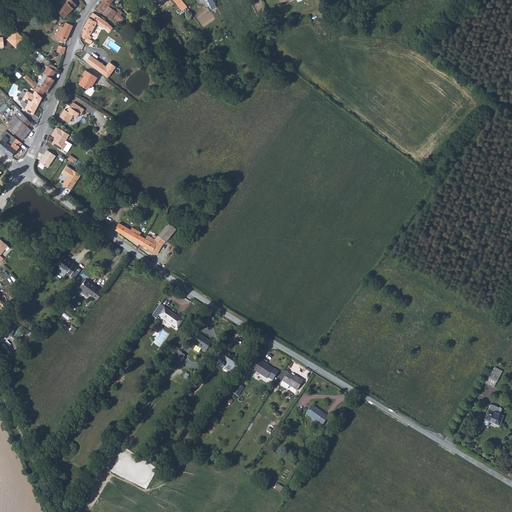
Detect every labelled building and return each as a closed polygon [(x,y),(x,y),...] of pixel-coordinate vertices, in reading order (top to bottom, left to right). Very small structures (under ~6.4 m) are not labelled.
[(83,0),(82,0),(68,0),(69,1),(67,2),(73,9),(83,0)] [(123,15),(111,5),(113,1),(116,4),(118,0),(104,0),(98,10),(111,21),(113,19),(120,25),(124,21),(120,18),(123,15)] [(181,5),(177,0),(168,0),(176,9),(181,5)] [(67,2),(58,10),(64,17),(73,9),(67,2)] [(92,14),(89,19),(84,32),(85,32),(82,41),(82,43),(85,44),(87,43),(91,45),(93,41),(90,40),(99,18),(92,14)] [(103,23),(99,18),(96,25),(102,30),(104,30),(107,34),(112,30),(108,25),(103,23)] [(62,28),(59,27),(55,35),(66,39),(68,35),(72,26),(64,23),(62,28)] [(17,48),(26,39),(16,30),(8,40),(17,48)] [(41,62),(46,57),(42,54),(37,58),(41,62)] [(89,59),(85,65),(94,72),(99,65),(89,59)] [(105,70),(99,65),(94,72),(100,77),(105,70)] [(46,75),(38,87),(35,85),(32,89),(39,97),(43,92),(44,93),(52,80),(50,78),(54,71),(47,66),(43,72),(46,75)] [(105,70),(100,77),(107,81),(115,70),(110,67),(107,71),(105,70)] [(43,72),(35,85),(38,87),(46,75),(43,72)] [(98,82),(87,74),(83,79),(86,80),(80,88),(88,93),(91,88),(93,89),(98,82)] [(31,124),(12,104),(9,107),(15,112),(12,115),(15,117),(6,130),(11,135),(21,142),(28,131),(24,129),(26,126),(29,128),(31,124)] [(74,110),(71,115),(66,112),(62,119),(70,124),(75,117),(79,120),(82,115),(79,113),(82,109),(75,105),(72,109),(74,110)] [(56,137),(52,144),(62,150),(71,135),(57,126),(52,135),(56,137)] [(5,133),(0,139),(0,142),(0,143),(3,145),(9,138),(5,133)] [(14,142),(9,138),(3,145),(7,149),(3,154),(10,160),(17,150),(20,147),(17,144),(14,148),(12,146),(14,142)] [(48,168),(57,155),(47,148),(39,162),(48,168)] [(67,177),(63,184),(72,190),(82,174),(67,165),(62,173),(67,177)] [(134,221),(129,230),(115,223),(112,230),(138,244),(142,237),(137,234),(138,232),(134,230),(138,222),(134,221)] [(142,237),(138,244),(153,252),(160,240),(173,228),(167,223),(152,239),(144,234),(142,237)] [(137,262),(126,255),(118,266),(129,273),(137,262)] [(74,267),(60,257),(54,266),(57,269),(64,273),(68,276),(74,267)] [(64,273),(57,269),(54,273),(61,278),(64,273)] [(101,292),(83,280),(78,287),(96,299),(101,292)] [(183,320),(158,303),(150,314),(156,318),(158,315),(178,328),(183,320)] [(12,315),(1,330),(8,335),(19,320),(12,315)] [(72,325),(67,330),(72,334),(76,328),(72,325)] [(203,334),(200,332),(200,333),(197,332),(191,340),(194,342),(193,342),(206,350),(212,342),(203,336),(203,334)] [(230,352),(229,353),(225,351),(220,358),(224,360),(224,361),(228,364),(234,368),(236,364),(239,359),(230,352)] [(275,367),(260,358),(253,368),(268,377),(275,367)] [(495,364),(486,377),(488,378),(499,363),(498,362),(496,365),(495,364)] [(499,363),(488,378),(495,382),(505,367),(499,363)] [(240,367),(236,364),(234,368),(228,364),(225,368),(235,374),(240,367)] [(244,366),(240,373),(243,375),(248,369),(244,366)] [(285,368),(278,378),(283,381),(289,371),(285,368)] [(295,373),(294,375),(289,371),(283,381),(289,385),(297,390),(304,379),(295,373)] [(240,384),(235,381),(231,386),(237,389),(240,384)] [(502,406),(490,400),(483,413),(489,417),(490,415),(499,420),(504,411),(500,409),(502,406)] [(324,412),(312,403),(306,411),(319,420),(324,412)]
